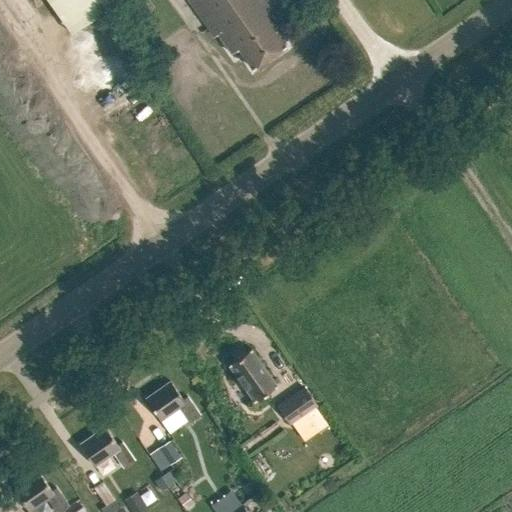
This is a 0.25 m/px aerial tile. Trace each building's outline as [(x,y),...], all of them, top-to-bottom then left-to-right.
[(46,0),(71,34),(119,0),(46,0)] [(188,0),(214,37),(218,34),(232,53),(238,48),(252,68),(255,67),(259,67),(265,63),(266,59),(285,46),(275,31),(285,23),(269,0),(188,0)] [(259,397),(262,401),(274,393),(271,389),(276,385),(251,349),(229,364),(254,401),(259,397)] [(200,415),(187,397),(183,399),(170,381),(145,398),(160,420),(179,407),(190,422),(200,415)] [(317,405),(304,387),(278,405),(290,424),(317,405)] [(80,444),(95,465),(114,452),(124,468),(134,461),(121,442),(117,445),(105,426),(80,444)] [(158,449),(170,466),(181,459),(170,441),(158,449)] [(168,470),(161,475),(168,485),(176,480),(168,470)] [(52,491),(39,472),(14,490),(29,511),(48,498),(57,511),(60,511),(69,506),(56,488),(52,491)] [(161,475),(153,480),(155,484),(160,491),(168,485),(161,475)] [(115,502),(102,484),(93,490),(106,508),(115,502)] [(185,494),(178,499),(186,509),(192,504),(185,494)] [(137,495),(127,501),(134,511),(147,511),(148,511),(137,495)]
